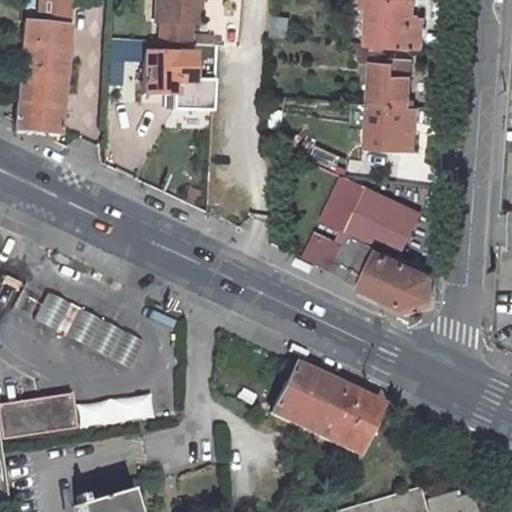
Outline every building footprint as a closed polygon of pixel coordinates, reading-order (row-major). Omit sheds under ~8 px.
[(159,0),(158,24),(157,43),(188,45),(188,38),(188,26),(197,27),(198,0),(159,0)] [(369,0),(366,45),(411,47),(414,0),(369,0)] [(66,10),(40,8),(39,12),(32,11),(33,7),(19,6),(18,19),(24,20),(14,131),(58,135),(66,10)] [(284,39),(285,19),(269,19),(268,38),(284,39)] [(210,46),(210,38),(188,38),(188,45),(210,46)] [(190,79),(191,55),(151,54),(152,46),(141,47),(141,93),(170,94),(169,110),(209,111),(210,81),(190,79)] [(406,106),(410,59),(389,57),(389,64),(372,63),(369,103),(406,106)] [(366,146),(403,148),(406,106),(369,103),(366,146)] [(413,149),(417,107),(406,106),(403,148),(413,149)] [(341,176),(368,178),(369,162),(342,159),(341,176)] [(383,240),(405,246),(418,206),(358,187),(343,233),(381,245),(383,240)] [(354,261),(338,255),(337,273),(403,305),(431,297),(433,275),(361,245),(354,261)] [(25,285),(11,312),(33,324),(48,297),(25,285)] [(54,335),(68,308),(48,297),(33,324),(54,335)] [(65,341),(79,314),(68,308),(54,335),(65,341)] [(79,314),(65,341),(86,352),(100,325),(79,314)] [(100,325),(86,352),(108,364),(122,337),(100,325)] [(129,375),(143,348),(122,337),(108,364),(129,375)] [(272,417),(358,457),(381,407),(295,367),(272,417)] [(0,443),(0,445),(73,434),(69,399),(0,408),(0,443)] [(426,511),(419,488),(340,511),(426,511)] [(131,511),(125,491),(74,507),(75,511),(131,511)] [(481,511),(476,495),(457,501),(455,493),(429,501),(430,511),(481,511)]
